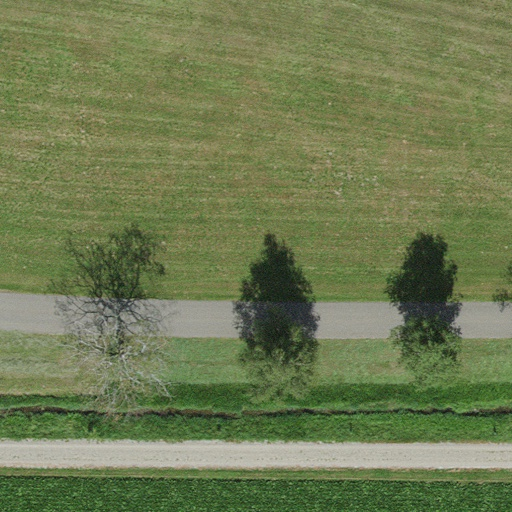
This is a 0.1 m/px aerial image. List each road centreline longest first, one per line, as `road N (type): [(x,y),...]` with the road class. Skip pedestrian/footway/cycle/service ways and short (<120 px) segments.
road 1 (unclassified): [(511,327),(0,312)]
road 2 (track): [(0,458),(511,463)]
